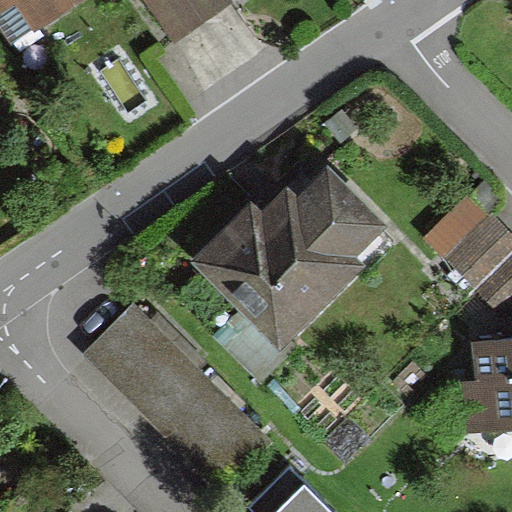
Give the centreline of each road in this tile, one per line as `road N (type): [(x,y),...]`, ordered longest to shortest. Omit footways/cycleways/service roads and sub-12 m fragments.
road 1 (residential): [(0,288),(388,23)]
road 2 (residential): [(0,326),(183,511)]
road 3 (residential): [(388,23),(511,149)]
